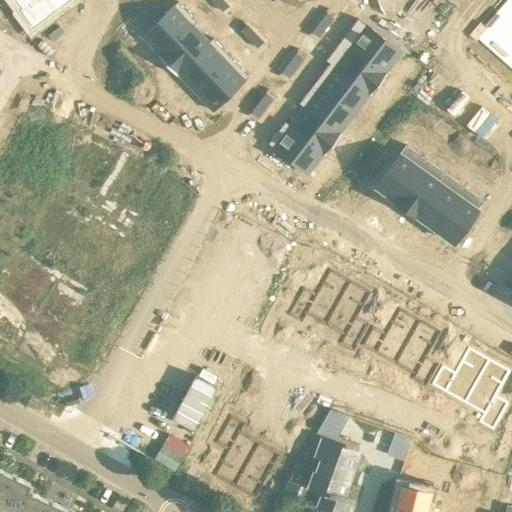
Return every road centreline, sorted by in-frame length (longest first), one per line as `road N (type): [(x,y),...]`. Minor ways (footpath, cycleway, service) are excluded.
road 1 (residential): [(213,154),(511,319)]
road 2 (residential): [(213,154),(73,447)]
road 3 (residential): [(0,45),(213,154)]
road 4 (unclassified): [(176,510),(73,447)]
